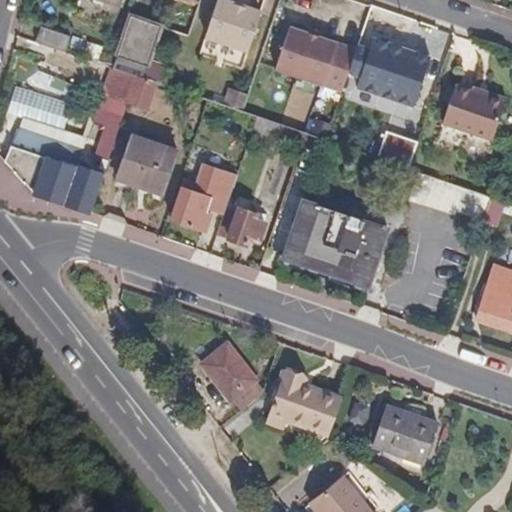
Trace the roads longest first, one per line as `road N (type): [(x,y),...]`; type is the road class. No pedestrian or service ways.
road 1 (tertiary): [(511,388),(82,245),(31,249),(14,260)]
road 2 (secondary): [(220,511),(14,260)]
